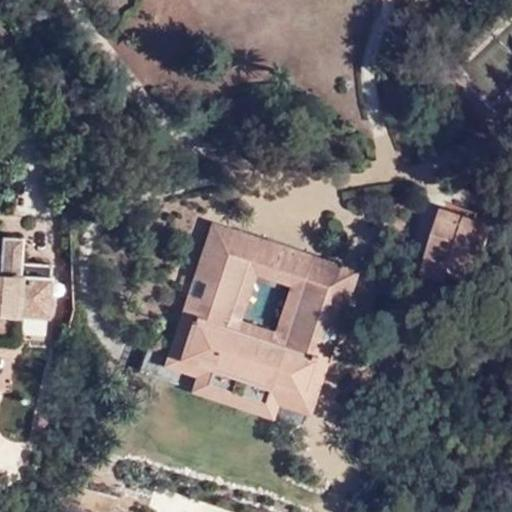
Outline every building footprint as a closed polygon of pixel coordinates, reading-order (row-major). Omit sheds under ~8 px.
[(492,221),(442,207),(424,270),(473,285),(492,221)] [(321,317),(328,320),(338,323),(355,271),(312,256),(286,332),(282,345),(270,341),(238,331),(226,326),(230,313),(256,237),(213,223),(195,276),(205,279),(212,281),(204,303),(198,301),(183,350),(216,361),(218,356),(273,372),(271,378),(305,390),(321,341),(314,340),(321,317)] [(0,337),(16,339),(17,313),(48,316),(50,288),(19,286),(20,273),(22,245),(5,244),(3,244),(1,270),(0,269),(0,337)] [(19,286),(50,288),(51,275),(20,273),(19,286)] [(205,279),(198,301),(204,303),(212,281),(205,279)] [(330,344),(321,341),(305,390),(271,378),(273,372),(218,356),(216,361),(183,350),(198,301),(188,297),(170,354),(236,382),(275,398),(275,401),(308,413),(313,400),(330,344)] [(226,326),(238,331),(242,318),(230,313),(226,326)] [(321,341),(328,320),(321,317),(314,340),(321,341)] [(282,345),(286,332),(275,328),(270,341),(282,345)] [(271,418),(275,401),(275,398),(236,382),(170,354),(166,366),(199,377),(194,391),(271,418)]
